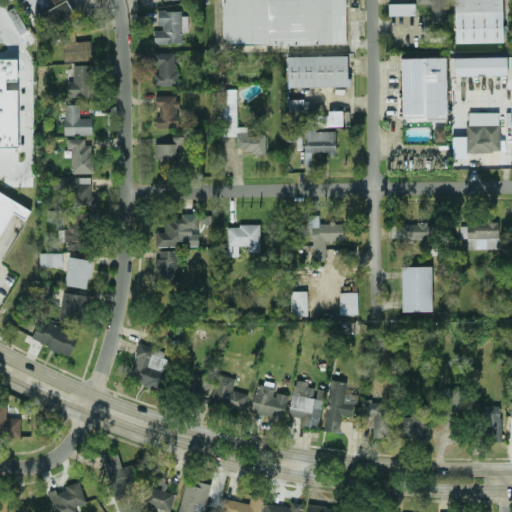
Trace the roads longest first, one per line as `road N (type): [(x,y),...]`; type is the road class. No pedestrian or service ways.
road 1 (secondary): [(81,417),(268,472),(511,491)]
road 2 (residential): [(116,0),(119,289),(89,394)]
road 3 (residential): [(511,186),(123,192)]
road 4 (secondary): [(511,468),(360,464),(178,426)]
road 5 (residential): [(370,0),(376,316)]
